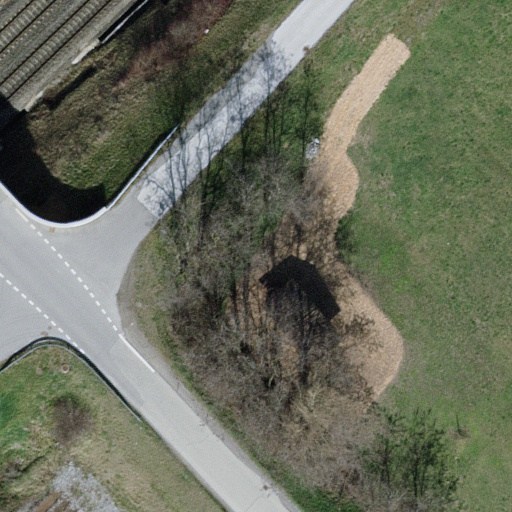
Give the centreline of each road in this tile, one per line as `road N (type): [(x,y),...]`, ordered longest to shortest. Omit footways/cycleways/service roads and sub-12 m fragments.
road 1 (track): [(310,0),(0,318)]
road 2 (unclassified): [(0,229),(262,511)]
